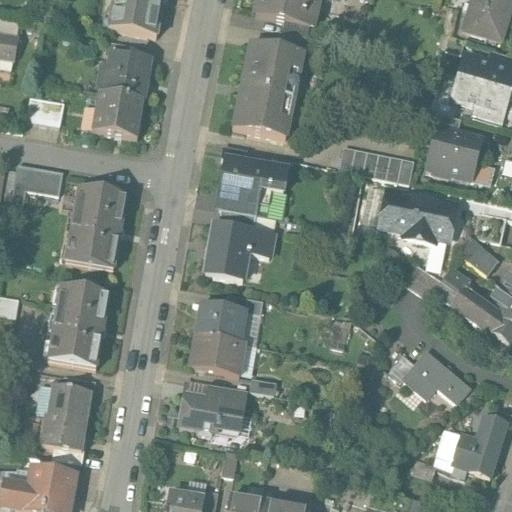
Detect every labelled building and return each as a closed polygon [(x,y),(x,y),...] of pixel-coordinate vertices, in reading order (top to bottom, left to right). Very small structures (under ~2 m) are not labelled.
[(114,0),(108,33),(153,41),(160,0),(114,0)] [(259,0),(255,19),(285,25),(307,30),(309,31),(315,3),(302,0),(259,0)] [(511,0),(472,0),(462,33),(501,45),(511,6),(511,0)] [(0,40),(17,44),(20,28),(0,24),(0,40)] [(285,25),(282,37),(304,42),(307,30),(285,25)] [(281,37),(277,55),(302,60),(306,42),(304,42),(282,37),(281,37)] [(0,40),(0,64),(13,67),(17,44),(0,40)] [(133,51),(105,47),(103,61),(111,63),(112,60),(131,63),(133,51)] [(250,49),(241,93),(293,103),(302,60),(277,55),(250,49)] [(511,60),(491,54),(487,66),(511,73),(511,60)] [(511,73),(487,66),(465,59),(452,103),(475,110),(502,118),(511,82),(511,73)] [(101,74),(97,99),(99,99),(142,106),(148,66),(131,63),(112,60),(111,63),(109,76),(101,74)] [(293,103),(241,93),(232,133),(285,144),(293,103)] [(142,106),(99,99),(92,138),(135,146),(142,106)] [(30,103),(25,127),(58,133),(63,109),(30,103)] [(502,118),(475,110),(472,121),(498,129),(502,118)] [(437,130),(457,136),(460,122),(429,115),(425,129),(436,132),(437,130)] [(457,136),(437,130),(436,132),(430,155),(437,157),(433,175),(432,177),(449,181),(450,179),(470,184),(481,142),(457,136)] [(345,150),(340,174),(408,188),(413,164),(345,150)] [(247,155),(223,151),(221,164),(227,165),(245,168),(247,155)] [(437,157),(430,155),(426,173),(433,175),(437,157)] [(245,168),(227,165),(224,180),(221,180),(218,198),(221,198),(221,197),(234,200),(233,204),(256,208),(268,210),(270,195),(282,197),(286,175),(245,168)] [(17,170),(13,194),(59,202),(63,178),(17,170)] [(78,193),(65,267),(113,275),(126,201),(78,193)] [(455,209),(388,195),(380,231),(408,237),(407,242),(430,247),(432,241),(447,244),(455,209)] [(0,223),(7,225),(11,200),(0,197),(0,223)] [(221,197),(221,198),(218,214),(221,214),(254,220),(256,208),(233,204),(234,200),(221,197)] [(477,213),(472,238),(500,244),(506,219),(477,213)] [(221,214),(218,229),(254,235),(256,220),(254,220),(221,214)] [(214,228),(205,281),(243,287),(247,260),(269,264),(273,238),(254,235),(218,229),(214,228)] [(457,252),(460,254),(461,260),(484,278),(496,263),(467,240),(457,252)] [(449,308),(458,295),(446,286),(444,287),(441,285),(417,270),(405,288),(429,305),(434,298),(449,308)] [(462,291),(468,287),(450,272),(441,285),(444,287),(446,286),(458,295),(462,291)] [(511,274),(500,291),(511,299),(511,274)] [(61,291),(48,367),(95,375),(109,299),(61,291)] [(458,295),(449,308),(487,336),(483,342),(504,356),(511,345),(511,331),(502,324),(504,321),(488,309),(462,291),(458,295)] [(511,299),(500,291),(488,309),(504,321),(502,324),(511,331),(511,299)] [(403,296),(396,304),(401,309),(408,300),(403,296)] [(245,316),(245,317),(261,320),(263,306),(227,300),(225,312),(245,316)] [(0,301),(0,324),(13,327),(17,305),(0,301)] [(195,340),(235,347),(238,330),(243,331),(245,317),(245,316),(225,312),(200,308),(195,340)] [(0,369),(6,371),(13,327),(0,324),(0,369)] [(195,340),(189,374),(238,382),(244,348),(235,347),(195,340)] [(424,357),(403,383),(426,402),(435,391),(456,407),(467,392),(424,357)] [(60,392),(90,398),(92,386),(63,380),(60,392)] [(252,384),(250,396),(274,400),(276,388),(252,384)] [(209,400),(245,406),(247,396),(211,389),(209,400)] [(51,391),(45,420),(85,428),(87,413),(83,412),(85,399),(89,400),(90,398),(60,392),(51,391)] [(185,396),(178,432),(196,435),(199,439),(211,441),(217,437),(218,431),(240,435),(245,406),(209,400),(185,396)] [(467,473),(490,480),(506,425),(483,418),(476,442),(460,437),(451,468),(467,472),(467,473)] [(43,420),(38,450),(51,453),(79,458),(80,454),(78,454),(80,443),(82,443),(85,428),(45,420),(43,420)] [(79,458),(51,453),(49,463),(77,468),(79,458)] [(237,457),(225,455),(220,479),(233,481),(237,457)] [(415,460),(397,483),(430,491),(436,469),(415,460)] [(79,469),(77,468),(49,463),(46,463),(44,476),(75,481),(77,481),(79,469)] [(2,487),(0,499),(0,511),(5,511),(44,511),(45,508),(63,511),(65,499),(72,500),(75,481),(44,476),(30,473),(27,492),(2,487)] [(186,482),(185,494),(203,495),(204,484),(186,482)] [(377,511),(421,511),(423,508),(425,509),(426,506),(383,493),(368,509),(377,511)] [(204,494),(202,506),(201,511),(214,511),(218,496),(204,494)] [(299,511),(230,499),(228,511),(299,511)] [(201,511),(202,506),(183,503),(182,506),(167,503),(165,511),(201,511)]
